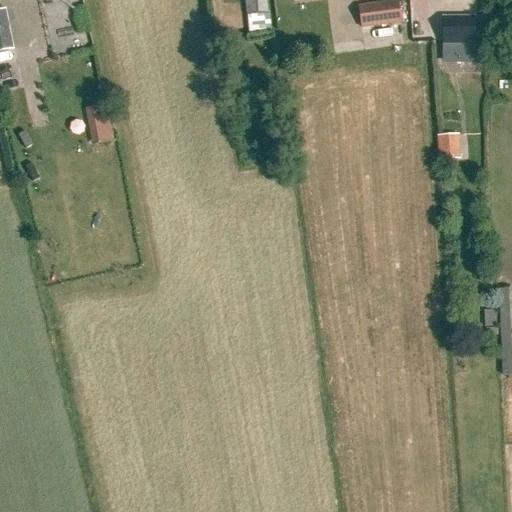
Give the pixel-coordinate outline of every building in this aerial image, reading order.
[(244,0),(247,17),(268,14),(266,0),(244,0)] [(398,2),(358,7),(361,30),(401,25),(398,2)] [(0,12),(0,54),(14,51),(6,11),(0,12)] [(476,18),(442,18),(442,48),(476,47),(476,18)] [(90,143),(112,141),(110,113),(88,115),(90,143)] [(459,137),(438,138),(440,163),(460,161),(459,137)]
